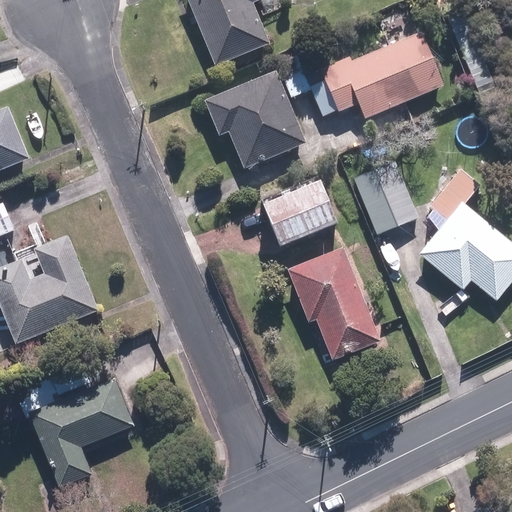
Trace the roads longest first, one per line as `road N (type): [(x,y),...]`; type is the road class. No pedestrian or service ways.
road 1 (residential): [(65,0),(276,511)]
road 2 (residential): [(511,402),(279,511)]
